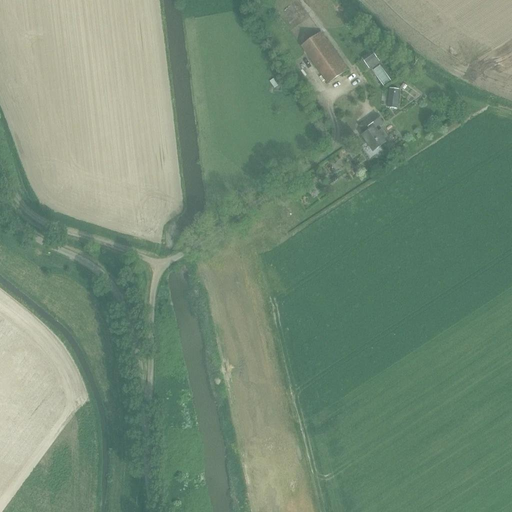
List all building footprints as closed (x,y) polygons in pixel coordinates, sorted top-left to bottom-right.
[(328,85),(347,72),(320,34),(301,47),(328,85)] [(362,58),(366,64),(376,57),(372,51),(362,58)] [(272,75),(275,82),(281,80),(278,73),(272,75)] [(389,88),(387,108),(397,109),(399,89),(389,88)] [(370,132),(362,138),(372,153),(385,144),(382,140),(387,136),(382,128),(377,132),(375,130),(377,129),(376,127),(381,124),(376,116),(365,124),(370,132)]
